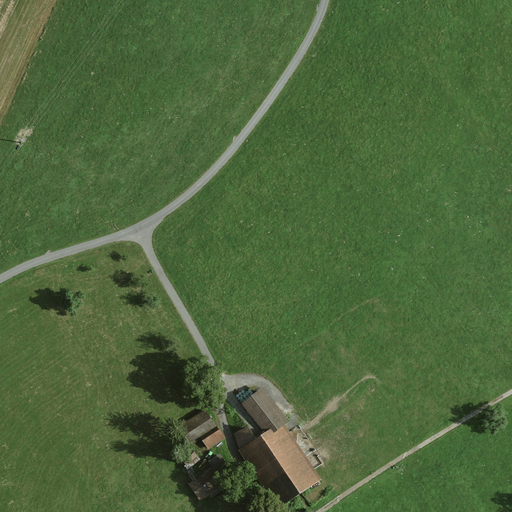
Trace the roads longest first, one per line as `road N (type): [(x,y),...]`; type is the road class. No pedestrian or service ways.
road 1 (unclassified): [(0,278),(137,227),(195,187),(267,101),(307,42),(323,0)]
road 2 (track): [(137,227),(211,364),(220,420),(262,511)]
road 3 (track): [(318,511),(511,391)]
